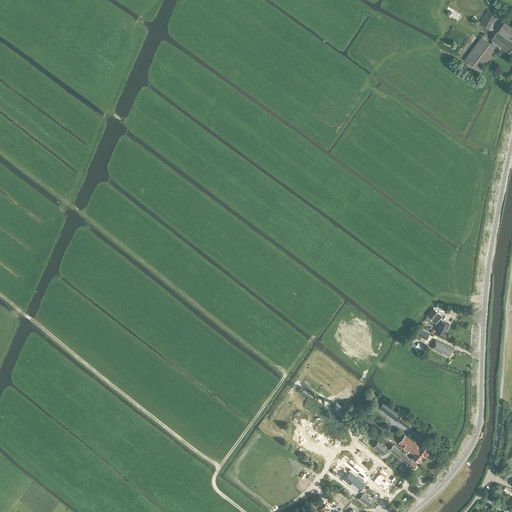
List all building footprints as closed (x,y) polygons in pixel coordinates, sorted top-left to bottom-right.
[(479,23),(489,29),(497,16),(487,10),(479,23)] [(511,26),(505,22),(498,32),(511,42),(511,26)] [(511,42),(498,32),(491,40),(493,41),(490,44),(482,37),(464,59),(480,72),(498,49),(500,46),(511,55),(511,57),(511,42)] [(471,37),(461,50),(467,54),(477,41),(471,37)] [(433,308),(427,315),(432,320),(439,313),(433,308)] [(439,313),(432,320),(436,324),(443,316),(439,313)] [(441,320),(436,331),(445,335),(449,325),(441,320)] [(419,329),(415,337),(419,339),(421,336),(427,339),(429,334),(419,329)] [(454,348),(435,340),(432,348),(450,356),(454,348)] [(420,350),(425,353),(428,349),(418,342),(414,349),(418,352),(420,350)] [(412,423),(384,401),(384,400),(378,408),(396,422),(397,420),(408,428),(412,423)] [(368,432),(363,439),(371,445),(376,438),(368,432)] [(429,450),(421,444),(420,446),(405,435),(398,443),(413,454),(411,457),(414,459),(414,458),(418,462),(424,455),(425,456),(429,450)] [(388,448),(379,440),(373,447),(383,455),(388,448)] [(403,453),(395,446),(393,444),(389,449),(407,463),(406,465),(411,469),(412,467),(413,468),(417,464),(412,460),(413,460),(403,453)] [(378,474),(373,481),(385,490),(390,483),(384,478),(386,476),(389,472),(382,467),(379,471),(381,473),(379,475),(378,474)] [(349,471),(344,478),(359,490),(364,483),(349,471)] [(359,499),(370,507),(374,501),(363,493),(359,499)]
